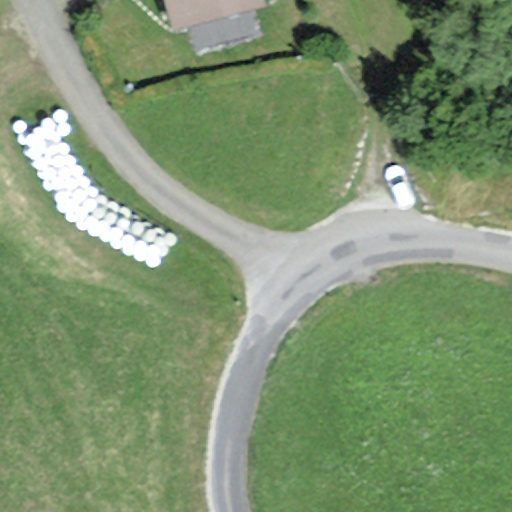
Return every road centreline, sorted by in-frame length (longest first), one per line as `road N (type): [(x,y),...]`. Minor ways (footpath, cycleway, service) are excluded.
road 1 (unclassified): [(25,0),(46,49),(123,164),(296,270)]
road 2 (unclassified): [(231,511),(228,463),(243,382),(296,270)]
road 3 (unclassified): [(511,257),(378,237),(296,270)]
